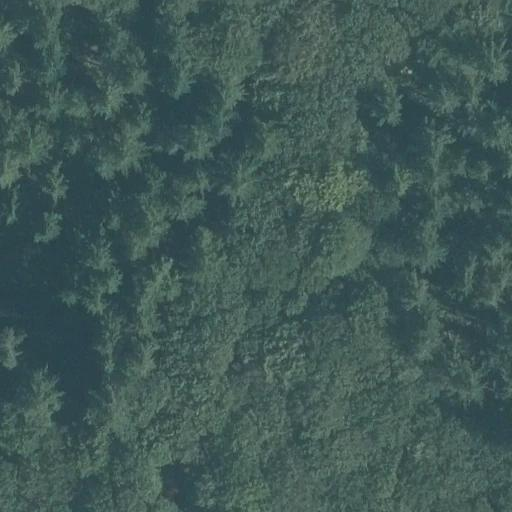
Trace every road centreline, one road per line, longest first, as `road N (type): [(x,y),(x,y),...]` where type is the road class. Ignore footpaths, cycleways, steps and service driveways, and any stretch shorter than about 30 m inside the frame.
road 1 (track): [(86,511),(142,353),(190,293),(246,174),(319,144),(468,40),(504,0)]
road 2 (track): [(328,0),(246,174)]
